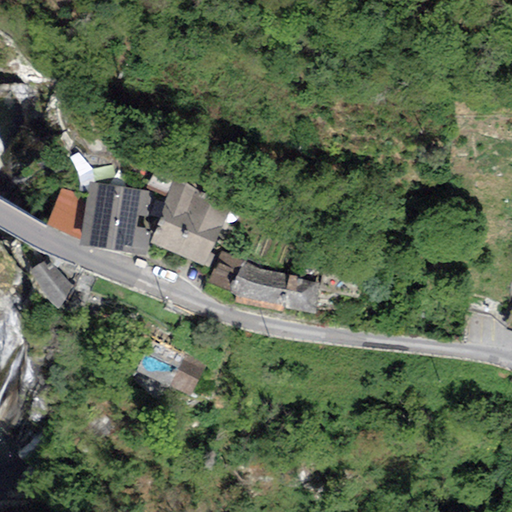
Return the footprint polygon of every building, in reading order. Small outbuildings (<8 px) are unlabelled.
[(149,242),(203,266),(231,203),(177,179),(173,177),(160,212),(162,213),(149,242)] [(80,239),(79,245),(145,254),(149,231),(142,230),(148,190),(89,182),(87,195),(80,239)] [(60,188),(45,225),(80,239),(87,195),(60,188)] [(230,293),(243,262),(219,252),(206,283),(230,293)] [(43,261),(27,272),(39,289),(56,309),(73,287),(49,262),(45,265),(43,261)] [(319,282),(243,262),(230,293),(283,307),(315,313),(319,282)] [(136,370),(169,387),(184,358),(151,341),(136,370)] [(184,358),(169,387),(189,397),(206,364),(186,354),(184,358)]
